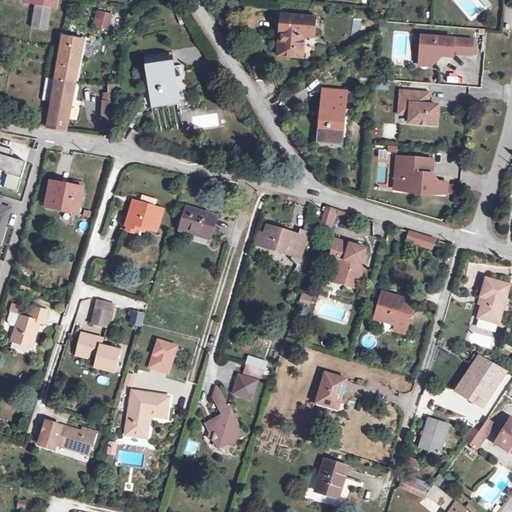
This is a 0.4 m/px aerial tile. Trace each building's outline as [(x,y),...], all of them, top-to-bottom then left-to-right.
[(32,0),(29,22),(46,24),(49,2),(54,2),(54,0),(32,0)] [(94,10),(91,18),(104,23),(107,15),(94,10)] [(269,33),(275,33),(274,55),(298,57),(300,34),(312,35),(312,17),(270,14),(269,33)] [(91,18),(89,24),(101,29),(104,23),(91,18)] [(360,37),(362,19),(353,18),(351,36),(360,37)] [(62,38),(56,77),(74,80),(81,38),(63,35),(62,38)] [(450,58),(451,55),(469,56),(471,42),(420,37),(418,60),(429,61),(435,62),(438,59),(438,57),(438,53),(442,54),(441,57),(450,58)] [(147,78),(149,89),(156,88),(158,108),(169,107),(168,102),(182,101),(178,72),(175,72),(174,61),(149,64),(150,77),(147,78)] [(67,131),(74,80),(56,77),(55,87),(48,127),(58,129),(67,131)] [(320,108),(321,108),(320,145),(342,146),(343,109),(345,109),(345,88),(320,87),(320,108)] [(104,106),(113,106),(113,89),(104,89),(104,106)] [(426,95),(399,92),(397,114),(408,115),(407,123),(434,126),(436,107),(425,106),(426,95)] [(113,127),(113,106),(104,106),(98,105),(98,124),(100,125),(101,127),(113,127)] [(12,149),(0,145),(0,167),(10,170),(5,186),(17,189),(24,162),(9,158),(12,149)] [(392,190),(400,191),(401,179),(404,179),(405,173),(401,173),(396,169),(397,158),(394,158),(392,190)] [(400,191),(410,192),(410,187),(420,187),(420,192),(444,194),(445,184),(435,183),(428,182),(429,175),(430,161),(397,158),(396,169),(401,173),(405,173),(404,179),(401,179),(400,191)] [(73,187),(72,190),(51,184),(46,203),(78,212),(84,190),(73,187)] [(3,196),(0,195),(0,242),(1,242),(11,207),(0,204),(3,196)] [(154,207),(156,200),(141,196),(139,203),(154,207)] [(139,203),(133,201),(126,227),(128,228),(135,230),(138,230),(139,227),(146,229),(157,232),(163,210),(154,207),(139,203)] [(320,226),(330,229),(337,207),(329,205),(329,207),(325,206),(321,220),(320,224),(320,226)] [(183,208),(178,229),(207,238),(213,216),(183,208)] [(267,230),(265,239),(261,252),(301,262),(308,236),(300,234),(299,238),(267,230)] [(420,248),(423,237),(412,233),(409,244),(420,248)] [(261,252),(265,239),(258,237),(255,250),(261,252)] [(423,237),(420,248),(433,253),(436,241),(423,237)] [(343,264),(341,271),(343,272),(341,280),(352,283),(351,285),(360,288),(362,279),(366,277),(368,270),(365,269),(366,265),(369,266),(372,258),(369,257),(371,250),(341,241),(335,261),(343,264)] [(343,272),(341,271),(338,282),(351,285),(352,283),(341,280),(343,272)] [(475,303),(471,316),(492,322),(503,283),(479,276),(474,295),(478,295),(475,303)] [(18,281),(14,295),(26,299),(30,285),(18,281)] [(293,291),(290,301),(298,302),(300,293),(293,291)] [(302,292),(299,304),(310,307),(313,295),(302,292)] [(395,333),(406,337),(414,310),(404,307),(406,301),(385,295),(382,305),(386,306),(383,317),(384,324),(396,328),(395,333)] [(9,338),(30,345),(38,322),(42,324),(46,310),(30,305),(26,317),(18,314),(21,306),(11,303),(6,318),(8,322),(14,325),(9,338)] [(98,303),(94,319),(107,322),(111,306),(98,303)] [(374,321),(384,324),(383,317),(386,306),(382,305),(374,321)] [(129,323),(141,326),(144,313),(133,310),(129,323)] [(107,322),(94,319),(93,326),(105,329),(107,322)] [(96,344),(97,339),(81,335),(77,355),(84,357),(90,358),(92,354),(98,356),(95,366),(114,370),(119,350),(101,346),(96,344)] [(401,338),(400,344),(414,348),(415,342),(401,338)] [(157,342),(150,368),(168,374),(175,347),(157,342)] [(90,358),(84,357),(83,363),(95,366),(98,356),(92,354),(90,358)] [(265,362),(249,357),(247,365),(263,370),(265,362)] [(480,360),(474,371),(458,396),(485,412),(501,386),(507,376),(480,360)] [(127,373),(124,385),(133,386),(135,374),(127,373)] [(325,374),(315,402),(337,411),(346,381),(325,374)] [(238,375),(234,391),(250,397),(254,380),(238,375)] [(241,440),(247,437),(240,426),(241,420),(237,418),(223,394),(218,390),(216,400),(227,420),(225,426),(218,424),(215,437),(220,439),(218,446),(222,448),(230,451),(238,454),(240,446),(241,440)] [(158,420),(162,398),(124,392),(117,436),(138,440),(142,417),(158,420)] [(434,420),(424,449),(445,455),(455,425),(434,420)] [(511,421),(500,446),(511,452),(511,421)] [(498,428),(490,423),(483,434),(491,439),(498,428)] [(36,424),(33,436),(37,438),(35,446),(48,450),(49,448),(70,454),(71,448),(81,451),(86,435),(75,432),(74,435),(36,424)] [(215,437),(218,424),(210,428),(215,437)] [(483,434),(476,447),(479,449),(482,451),(483,452),(491,439),(483,434)] [(37,438),(33,436),(29,449),(47,455),(48,450),(35,446),(37,438)] [(241,440),(240,446),(250,442),(247,437),(241,440)] [(184,453),(196,456),(199,442),(188,440),(184,453)] [(71,448),(70,454),(80,457),(81,451),(71,448)] [(323,462),(314,495),(338,501),(347,469),(323,462)] [(409,468),(406,478),(419,482),(422,471),(409,468)] [(407,489),(405,498),(432,504),(434,495),(407,489)] [(18,499),(17,508),(26,509),(27,500),(18,499)]
